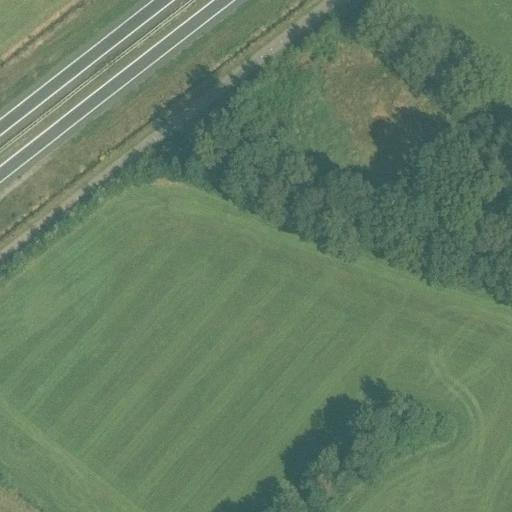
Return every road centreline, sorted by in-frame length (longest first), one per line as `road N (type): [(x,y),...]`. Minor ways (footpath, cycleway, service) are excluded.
road 1 (trunk): [(0,176),(224,0)]
road 2 (trunk): [(172,0),(0,130)]
